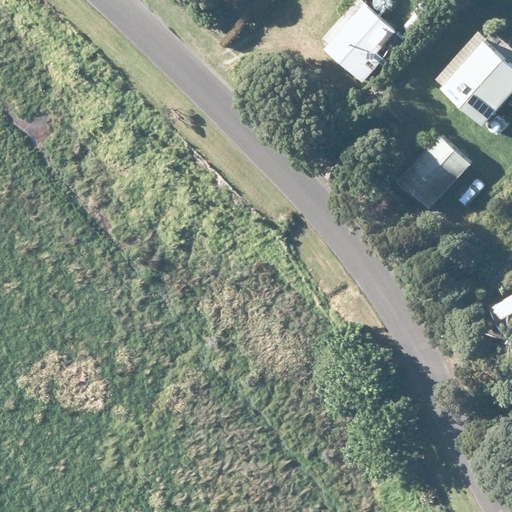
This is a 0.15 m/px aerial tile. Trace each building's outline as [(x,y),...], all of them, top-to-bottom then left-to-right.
[(367,0),(327,43),(365,77),(386,54),(379,47),(399,26),(369,0),(367,0)] [(417,10),(406,23),(413,29),(425,17),(417,10)] [(511,54),(489,34),(444,82),(484,118),(511,87),(511,54)] [(443,132),(402,176),(431,203),(472,159),(443,132)] [(511,294),(494,305),(509,331),(511,329),(511,294)]
